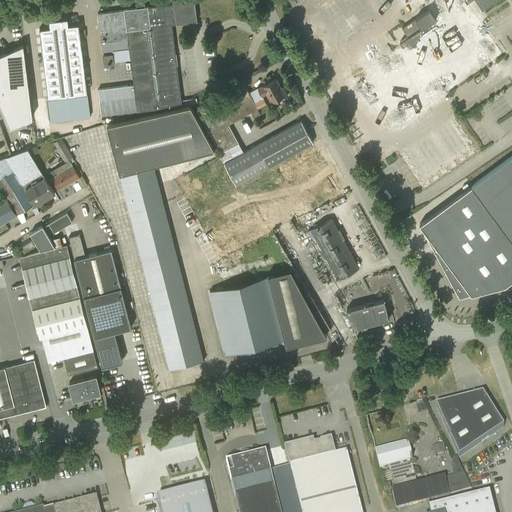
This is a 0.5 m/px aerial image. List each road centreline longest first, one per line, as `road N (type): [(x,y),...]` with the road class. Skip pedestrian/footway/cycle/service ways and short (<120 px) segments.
road 1 (unclassified): [(0,454),(444,339)]
road 2 (unclassified): [(377,215),(261,0)]
road 3 (unknown): [(221,397),(168,177)]
road 4 (unclassified): [(377,215),(428,195),(511,138)]
road 5 (unclassified): [(444,339),(377,215)]
